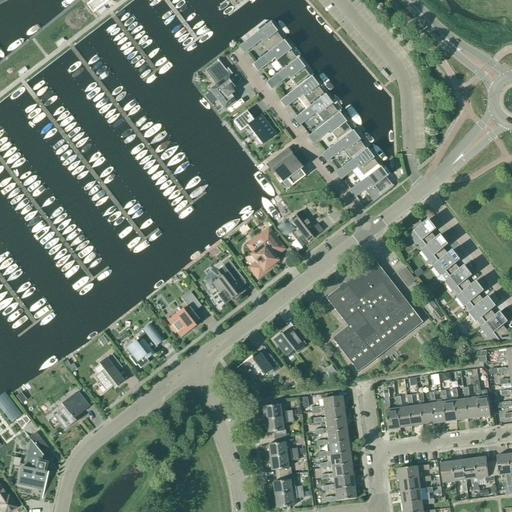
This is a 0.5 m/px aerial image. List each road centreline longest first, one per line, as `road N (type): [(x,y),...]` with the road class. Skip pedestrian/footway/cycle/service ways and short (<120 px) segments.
road 1 (residential): [(368,232),(233,54)]
road 2 (unclassified): [(194,366),(368,232)]
road 3 (unclassified): [(62,511),(72,469),(91,443),(194,366)]
road 4 (residential): [(240,511),(233,461),(194,366)]
road 5 (residential): [(423,189),(511,300)]
road 6 (residential): [(373,450),(511,432)]
